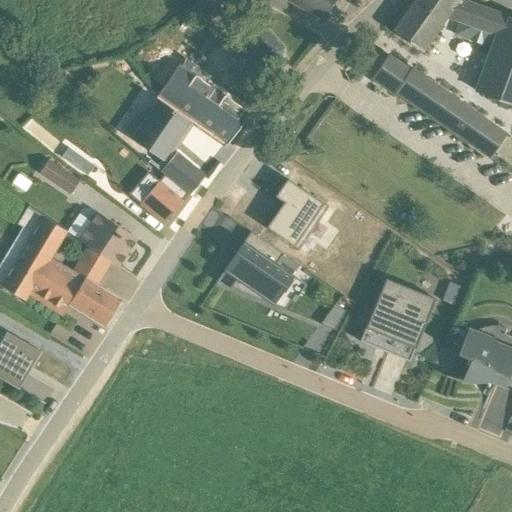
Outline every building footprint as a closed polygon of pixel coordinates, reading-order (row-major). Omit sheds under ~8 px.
[(333,0),(286,0),(322,21),(333,0)] [(511,19),(459,0),(413,0),(391,31),(420,53),(445,19),(456,24),(451,35),(487,48),(471,91),(511,105),(511,19)] [(265,63),(272,63),(279,69),(286,62),(281,57),(281,49),(259,25),(244,40),(265,63)] [(486,158),(504,133),(408,67),(406,69),(385,54),(368,79),(391,95),(393,94),(486,158)] [(225,144),(247,113),(178,66),(155,97),(225,144)] [(146,162),(187,196),(203,176),(174,151),(193,123),(156,98),(128,138),(160,161),(156,165),(148,159),(146,162)] [(107,130),(95,145),(139,177),(147,165),(107,130)] [(47,160),(37,174),(68,195),(78,180),(47,160)] [(161,176),(138,205),(161,223),(180,200),(185,195),(161,176)] [(264,228),(296,250),(326,207),(284,179),(272,197),(281,203),(264,228)] [(102,326),(118,300),(95,285),(109,262),(85,246),(70,269),(49,257),(64,232),(26,206),(15,224),(20,228),(0,260),(0,286),(23,300),(27,294),(60,315),(67,305),(102,326)] [(135,239),(93,212),(88,221),(76,213),(65,231),(76,239),(117,266),(135,239)] [(234,254),(214,282),(282,310),(289,300),(292,302),(303,285),(274,264),(282,253),(248,232),(234,254)] [(432,300),(433,299),(382,279),(357,342),(407,362),(432,300)] [(495,382),(511,387),(511,335),(511,336),(508,334),(509,329),(504,327),(487,326),(472,330),(466,328),(456,355),(468,360),(461,381),(474,381),(484,380),(495,382)] [(38,351),(4,331),(0,337),(0,379),(16,389),(38,351)]
